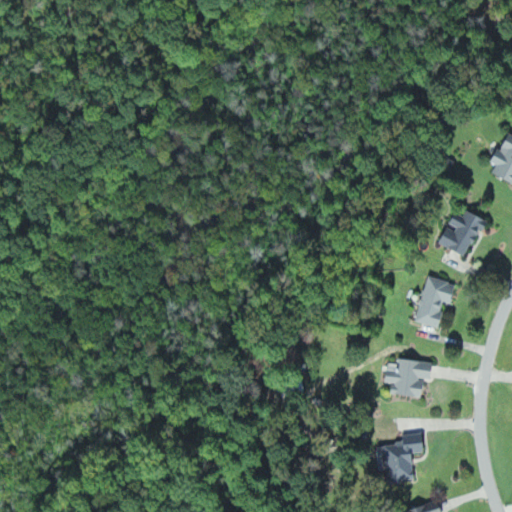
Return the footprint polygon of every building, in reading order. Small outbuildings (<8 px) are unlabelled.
[(511,179),(511,130),(495,161),(499,164),(496,171),(511,179)] [(443,242),(471,255),(489,217),(470,209),(467,215),(459,211),(452,224),(451,224),(443,242)] [(442,326),(448,301),(454,303),(459,282),(430,275),(419,320),(442,326)] [(393,392),(426,395),(428,379),(435,380),(437,361),(401,357),(400,363),(390,362),(388,381),(394,382),(393,392)] [(380,444),(381,455),(388,455),(391,480),(419,477),(416,451),(428,450),(426,432),(404,434),(405,441),(380,444)]
